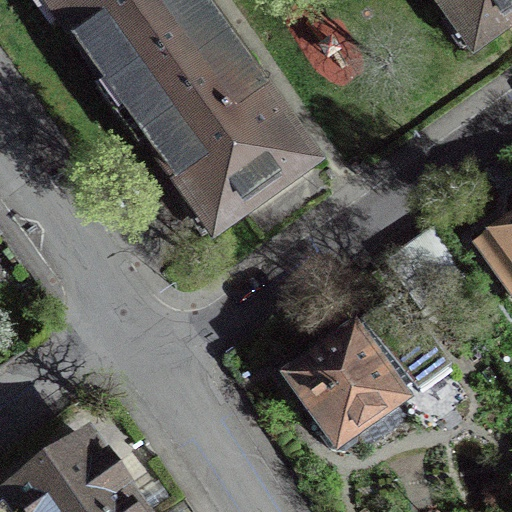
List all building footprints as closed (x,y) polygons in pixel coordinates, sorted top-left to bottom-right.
[(49,0),(128,111),(226,41),(196,0),(49,0)] [(511,0),(442,0),(476,47),(511,21),(511,0)] [(270,102),(226,41),(128,111),(216,233),(313,163),(270,102)] [(511,224),(511,226),(485,246),(511,282),(511,208),(505,214),(511,224)] [(424,235),(411,245),(444,292),(472,272),(438,225),(424,235)] [(399,253),(387,262),(420,309),(444,292),(411,245),(399,253)] [(325,337),(332,346),(316,358),(287,378),(324,430),(322,439),(330,450),(344,453),(355,445),(356,436),(405,401),(401,395),(413,386),(418,392),(451,369),(425,333),(410,344),(384,308),(362,324),(365,327),(357,333),(348,321),(325,337)] [(135,511),(121,491),(127,486),(118,473),(109,460),(102,465),(83,438),(6,492),(14,503),(1,511),(135,511)]
